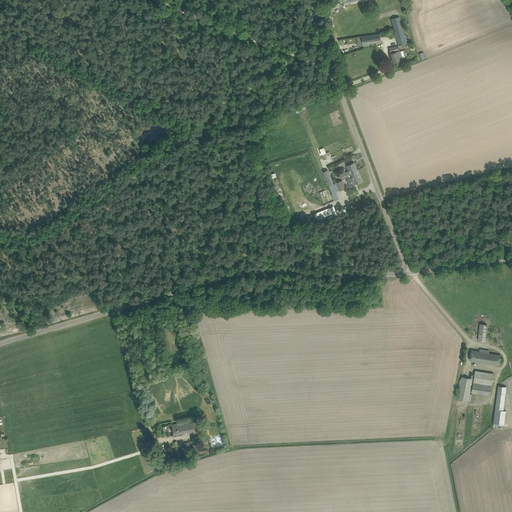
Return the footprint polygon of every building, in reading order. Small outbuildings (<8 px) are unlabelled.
[(327,9),(330,13),(340,4),(337,1),(327,9)] [(391,19),(398,46),(407,43),(399,17),(391,19)] [(363,46),(380,43),(379,33),(361,36),(362,39),(363,46)] [(394,63),(403,60),(399,48),(397,49),(396,46),(389,48),(394,63)] [(326,153),(322,155),(324,160),(327,158),(326,156),(331,154),(329,151),(327,152),(326,153)] [(339,174),(341,180),(346,178),(351,176),(349,173),(357,170),(354,162),(346,166),(348,171),(345,173),(345,171),(339,174)] [(328,170),(323,172),(329,186),(334,183),(328,170)] [(351,176),(346,178),(348,183),(352,181),(354,185),(357,183),(362,181),(357,170),(349,173),(351,176)] [(334,183),(329,186),(332,194),(331,194),(332,197),(333,196),(337,195),(336,192),(345,188),(341,180),(334,183)] [(320,192),(325,205),(332,202),(328,189),(320,192)] [(314,220),(335,213),(333,206),(312,213),(314,220)] [(487,324),(485,324),(480,324),(478,340),(486,341),(487,324)] [(471,350),(470,360),(499,365),(501,355),(489,353),(489,351),(480,349),(480,352),(471,350)] [(471,393),(489,395),(493,373),(475,370),(471,393)] [(458,399),(468,401),(471,401),(472,394),(470,394),(473,379),(462,377),(461,379),(460,379),(458,387),(460,388),(458,399)] [(498,386),(497,393),(495,409),(493,425),(504,427),(506,411),(503,410),(505,395),(506,387),(498,386)] [(180,423),(176,424),(171,425),(173,435),(196,431),(196,429),(200,428),(199,422),(195,423),(195,422),(180,425),(180,423)]
